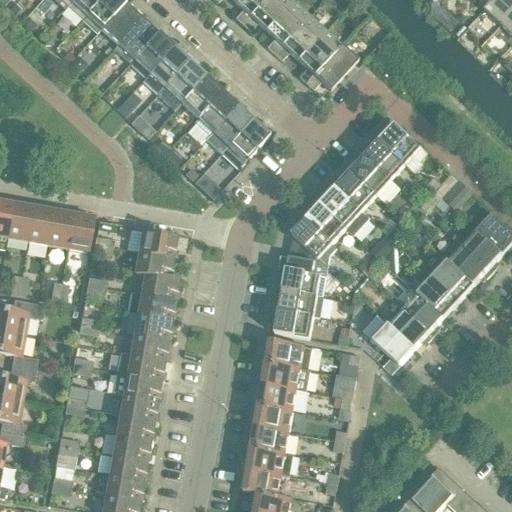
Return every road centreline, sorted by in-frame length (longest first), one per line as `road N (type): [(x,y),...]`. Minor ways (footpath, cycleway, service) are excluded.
road 1 (residential): [(191,511),(244,229)]
road 2 (residential): [(0,191),(244,229)]
road 3 (residential): [(314,145),(158,0)]
road 4 (residential): [(511,214),(371,87)]
road 5 (residential): [(341,511),(367,361)]
